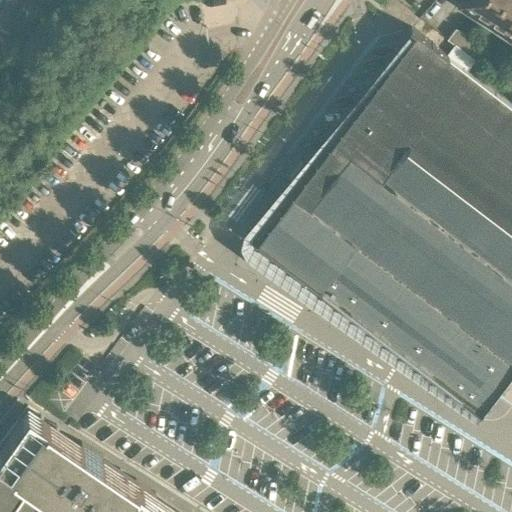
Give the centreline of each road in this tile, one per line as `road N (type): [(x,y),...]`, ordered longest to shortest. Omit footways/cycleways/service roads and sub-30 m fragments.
road 1 (tertiary): [(82,290),(119,265),(191,190),(327,0)]
road 2 (tertiary): [(291,0),(173,177),(104,253),(82,290)]
road 3 (tertiary): [(82,290),(0,380)]
